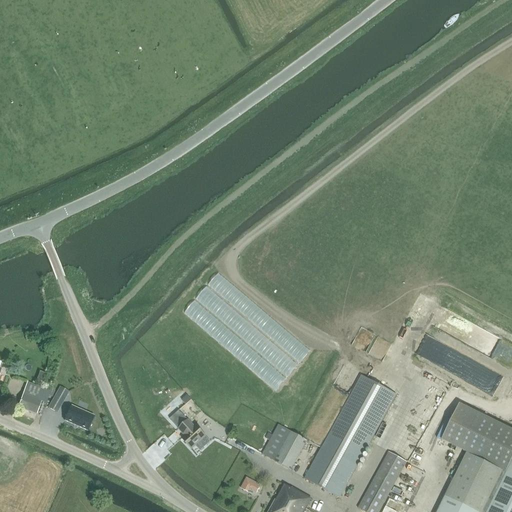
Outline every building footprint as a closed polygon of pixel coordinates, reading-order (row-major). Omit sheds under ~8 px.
[(439,306),(435,320),(457,326),(461,312),(439,306)] [(23,389),(29,375),(19,371),(13,385),(23,389)] [(361,376),(304,479),(340,498),(396,395),(361,376)] [(27,382),(23,394),(41,401),(45,389),(27,382)] [(48,408),(57,413),(69,392),(60,387),(48,408)] [(23,394),(18,408),(36,415),(41,401),(23,394)] [(430,409),(435,411),(440,401),(424,394),(421,402),(431,406),(430,409)] [(511,511),(511,430),(460,405),(442,442),(467,454),(437,511),(511,511)] [(71,406),(64,421),(88,432),(94,417),(71,406)] [(178,410),(169,419),(178,429),(184,436),(181,439),(191,449),(195,445),(205,437),(205,436),(195,426),(194,427),(188,420),(187,420),(178,410)] [(228,432),(233,424),(219,416),(214,424),(228,432)] [(423,434),(427,426),(420,423),(416,431),(423,434)] [(277,427),(269,442),(262,455),(291,470),(304,445),(307,440),(297,435),(278,425),(277,427)] [(161,442),(155,446),(159,451),(164,447),(161,442)] [(357,509),(363,511),(378,511),(406,462),(389,453),(357,509)] [(248,479),(241,490),(248,494),(251,491),(258,494),(262,487),(248,479)] [(304,511),(311,499),(292,488),(291,489),(284,485),(268,511),(304,511)] [(386,502),(384,511),(393,511),(396,504),(386,502)]
